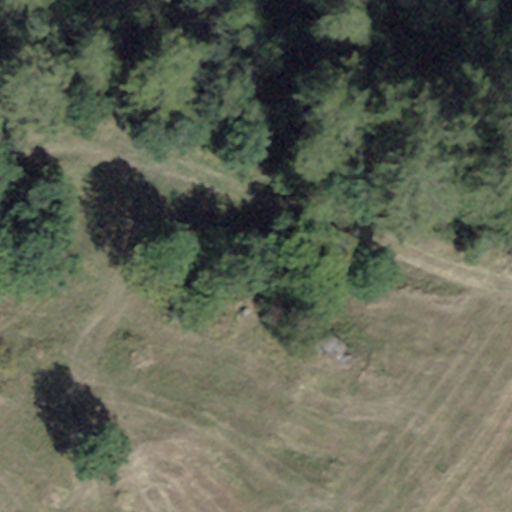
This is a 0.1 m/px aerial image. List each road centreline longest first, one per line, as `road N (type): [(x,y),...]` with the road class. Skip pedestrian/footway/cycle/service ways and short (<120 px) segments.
road 1 (track): [(174,166),(511,282)]
road 2 (track): [(511,339),(397,511)]
